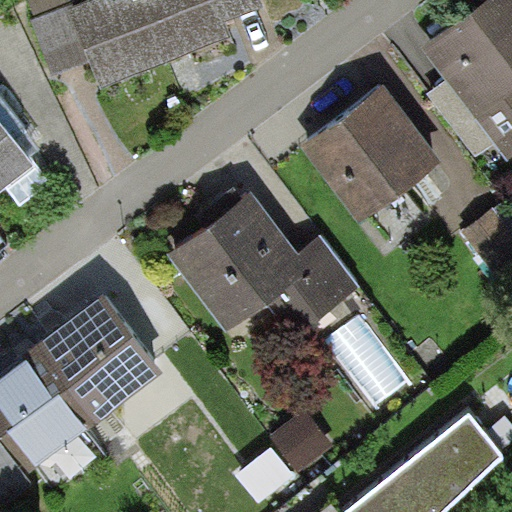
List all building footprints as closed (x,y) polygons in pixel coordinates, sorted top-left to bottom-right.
[(93,47),(73,0),(31,0),(34,7),(30,9),(52,63),(93,47)] [(164,43),(146,0),(73,0),(93,47),(101,68),(164,43)] [(146,0),(164,43),(231,16),(225,1),(224,0),(146,0)] [(511,0),(467,0),(422,35),(448,69),(497,133),(509,149),(511,146),(511,0)] [(448,69),(428,85),(477,148),(497,133),(448,69)] [(443,147),(385,70),(301,132),(359,209),(443,147)] [(0,172),(36,145),(0,98),(0,172)] [(299,240),(251,176),(168,238),(226,315),(266,286),(309,253),(299,240)] [(320,223),(299,240),(309,253),(266,286),(296,326),(361,276),(320,223)] [(105,276),(39,326),(98,404),(164,354),(105,276)] [(412,383),(360,313),(326,338),(378,408),(412,383)] [(98,404),(39,326),(0,356),(0,414),(34,459),(43,452),(37,444),(87,406),(90,410),(98,404)] [(334,490),(307,511),(427,511),(504,440),(469,398),(342,500),(334,490)] [(340,448),(305,401),(271,427),(279,439),(305,473),(340,448)] [(29,470),(0,430),(0,489),(1,491),(29,470)] [(270,500),(305,473),(279,439),(244,465),(270,500)]
